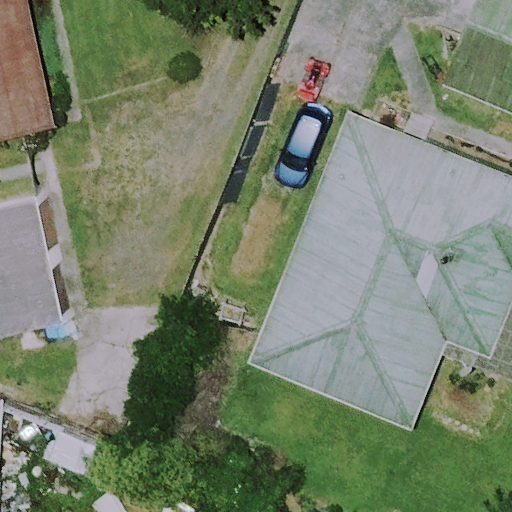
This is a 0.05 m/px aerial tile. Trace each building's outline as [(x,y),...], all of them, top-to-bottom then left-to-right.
[(0,0),(0,136),(79,121),(56,0),(0,0)] [(511,0),(494,0),(459,77),(511,101),(511,0)] [(511,160),(369,101),(263,354),(427,422),(461,343),(511,364),(511,160)] [(0,325),(76,316),(62,196),(0,203),(0,325)] [(0,511),(11,511),(13,475),(0,473),(0,511)]
